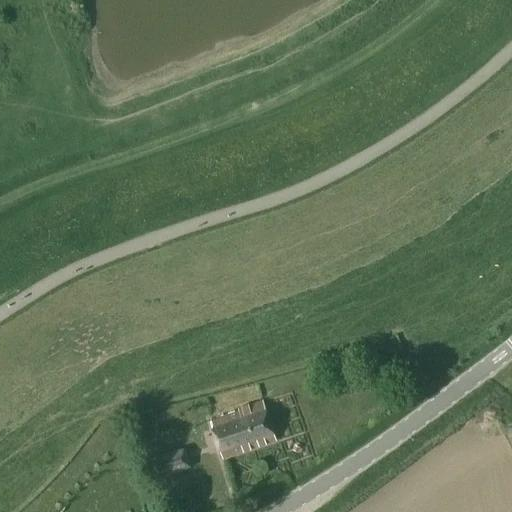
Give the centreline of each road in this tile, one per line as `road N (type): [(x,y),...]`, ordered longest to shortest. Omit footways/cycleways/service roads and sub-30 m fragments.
road 1 (unclassified): [(0,315),(89,263),(323,181),(452,101),(511,50)]
road 2 (track): [(0,209),(128,149),(281,93),(423,0)]
road 3 (unclassified): [(270,511),(325,482),(511,348)]
